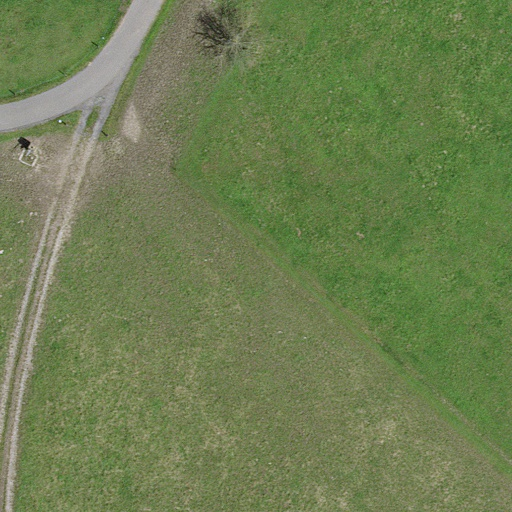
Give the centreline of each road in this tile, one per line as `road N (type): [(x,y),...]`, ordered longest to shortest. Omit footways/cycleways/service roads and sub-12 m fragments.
road 1 (track): [(3,511),(22,352),(99,81),(139,133),(511,476)]
road 2 (residential): [(150,0),(99,81),(0,115)]
